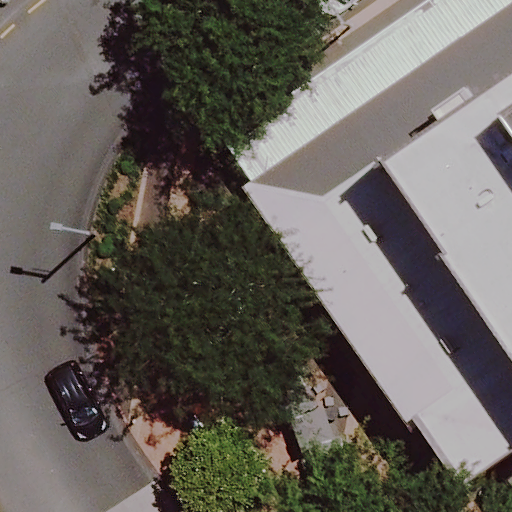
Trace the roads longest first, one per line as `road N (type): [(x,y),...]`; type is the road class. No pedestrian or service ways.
road 1 (tertiary): [(179,0),(120,39),(61,94),(22,148),(0,198)]
road 2 (unclassified): [(97,511),(0,364)]
